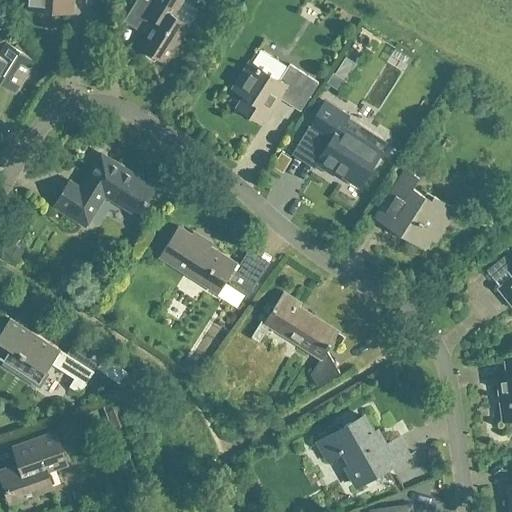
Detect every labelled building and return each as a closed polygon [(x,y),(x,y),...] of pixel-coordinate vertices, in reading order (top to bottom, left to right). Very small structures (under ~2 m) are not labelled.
[(28,0),(27,10),(45,11),(49,8),(69,10),(72,7),(72,0),(28,0)] [(198,9),(184,0),(136,0),(130,11),(144,19),(146,15),(155,21),(140,46),(165,62),(198,9)] [(306,1),(295,21),(313,31),(324,12),(306,1)] [(0,77),(10,84),(27,57),(7,44),(0,54),(0,77)] [(300,112),(318,83),(289,65),(279,82),(249,63),(233,89),(244,96),(237,107),(227,100),(227,101),(263,125),(272,112),(270,110),(275,102),(277,104),(280,99),(300,112)] [(375,112),(394,79),(381,71),(362,105),(375,112)] [(335,105),(344,87),(330,81),(321,99),(335,105)] [(380,154),(340,129),(348,116),(325,102),(297,146),(319,160),(316,163),(333,174),(336,170),(359,186),(380,154)] [(155,188),(100,154),(80,188),(69,181),(53,206),(85,226),(104,195),(138,216),(155,188)] [(282,183),(292,168),(283,161),(272,177),(282,183)] [(441,221),(449,208),(453,210),(454,209),(433,196),(431,200),(412,189),(419,178),(405,170),(381,208),(394,216),(387,226),(401,234),(407,238),(423,249),(430,238),(434,241),(444,223),(441,221)] [(501,228),(506,219),(492,211),(487,220),(501,228)] [(234,269),(237,264),(178,226),(158,257),(217,294),(226,280),(249,295),(257,283),(234,269)] [(511,269),(510,272),(511,274),(511,277),(499,289),(511,305),(511,269)] [(338,332),(298,307),(301,303),(283,292),(264,322),(261,320),(251,337),(259,342),(269,326),(320,358),(310,374),(317,386),(339,373),(327,351),(335,337),(342,341),(345,337),(338,333),(338,332)] [(0,321),(0,342),(11,350),(3,362),(38,384),(46,372),(51,364),(74,379),(69,387),(79,393),(93,371),(66,354),(26,328),(27,327),(27,326),(27,325),(27,324),(27,323),(26,322),(26,321),(25,321),(25,320),(24,320),(24,319),(23,319),(22,318),(21,318),(20,318),(19,318),(18,318),(17,319),(16,319),(15,320),(14,321),(9,318),(5,325),(0,321)] [(95,368),(121,385),(129,373),(103,356),(95,368)] [(511,419),(511,361),(505,362),(508,378),(498,380),(504,420),(511,419)] [(116,401),(102,407),(107,419),(121,414),(116,401)] [(409,455),(399,438),(385,446),(381,438),(377,440),(364,417),(310,447),(310,448),(318,443),(328,460),(342,452),(350,465),(346,468),(356,486),(371,477),(375,477),(379,475),(380,472),(415,453),(414,452),(409,455)] [(46,471),(66,464),(55,433),(14,448),(19,463),(0,470),(0,473),(10,502),(52,487),(46,471)]
